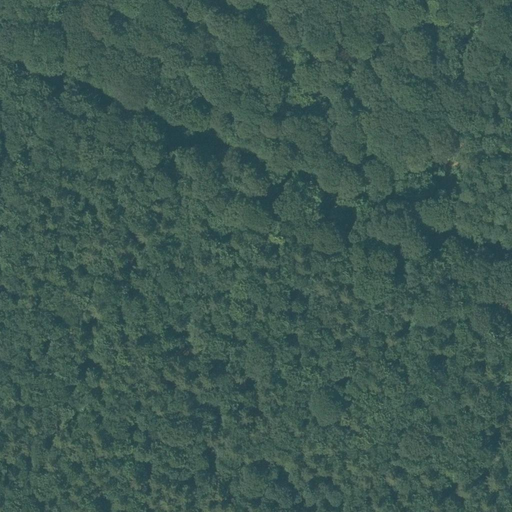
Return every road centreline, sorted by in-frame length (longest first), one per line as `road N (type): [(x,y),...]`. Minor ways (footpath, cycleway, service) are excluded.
road 1 (track): [(511,244),(61,62)]
road 2 (track): [(61,62),(0,227)]
